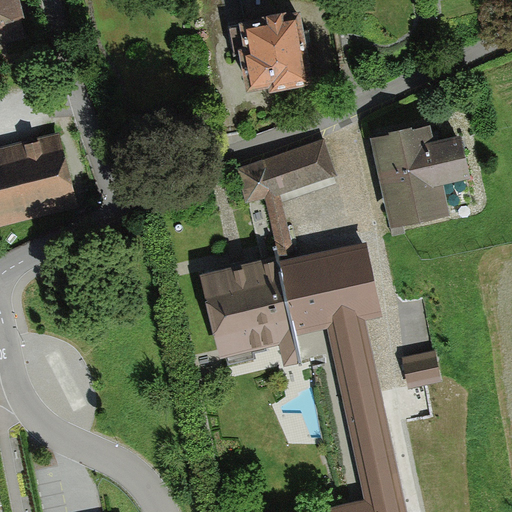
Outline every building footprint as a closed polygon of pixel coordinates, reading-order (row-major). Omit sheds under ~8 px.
[(0,0),(0,36),(19,32),(10,0),(0,0)] [(290,16),(228,25),(237,91),(299,82),(290,16)] [(0,223),(71,206),(53,131),(0,143),(0,223)] [(428,131),(376,142),(392,219),(437,209),(431,180),(464,173),(457,139),(430,144),(428,131)] [(324,139),(239,169),(247,203),(265,199),(278,261),(263,264),(261,260),(201,275),(220,359),(279,344),(285,366),(301,362),(294,337),(328,330),(364,500),(327,509),(327,511),(407,511),(366,320),(383,318),(367,243),(295,258),(281,195),(336,176),(324,139)]
